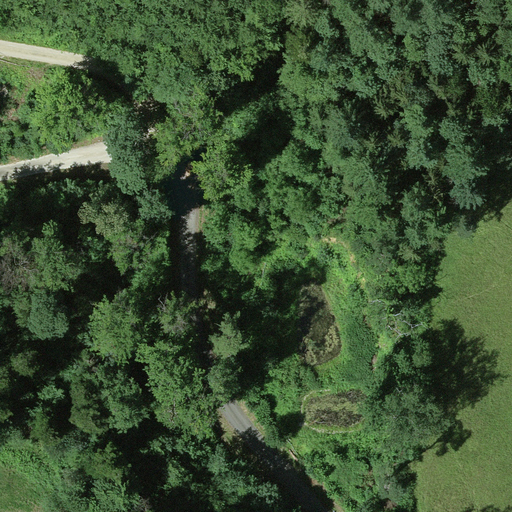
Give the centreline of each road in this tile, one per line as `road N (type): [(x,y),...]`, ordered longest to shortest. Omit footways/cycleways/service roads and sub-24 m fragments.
road 1 (residential): [(338,511),(243,406),(188,303),(188,222),(173,171),(126,143),(80,136),(0,159)]
road 2 (track): [(0,50),(87,56),(122,72),(166,126),(169,167)]
